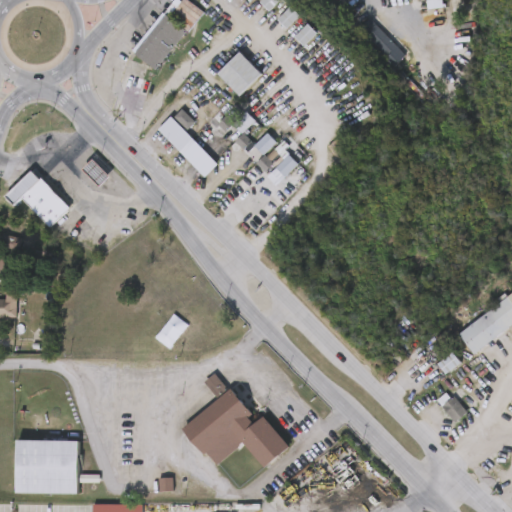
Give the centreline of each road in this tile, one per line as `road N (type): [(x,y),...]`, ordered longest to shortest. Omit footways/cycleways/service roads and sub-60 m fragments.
road 1 (primary): [(43,78),(447,511)]
road 2 (primary): [(496,511),(164,178)]
road 3 (primary): [(164,178),(88,100),(75,61)]
